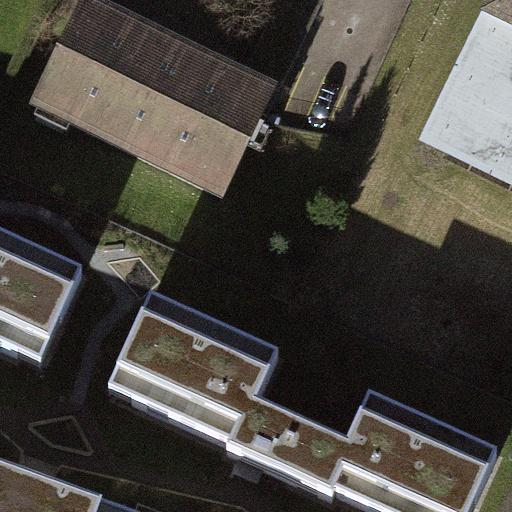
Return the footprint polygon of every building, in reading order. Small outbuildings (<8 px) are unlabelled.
[(268,22),(238,82),(270,98),(316,0),(248,0),(244,10),(268,22)] [(511,0),(497,0),(427,140),(511,182),(511,0)] [(222,197),(270,98),(238,82),(85,9),(37,108),(222,197)] [(0,349),(42,369),(83,278),(0,240),(0,349)] [(279,361),(151,303),(109,394),(231,449),(228,455),(334,503),(336,497),(368,511),(473,511),(498,460),(371,403),(349,450),(258,409),(279,361)] [(0,511),(111,511),(0,471),(0,511)]
